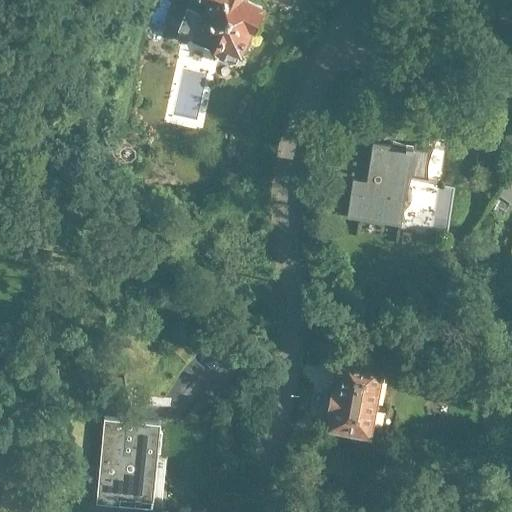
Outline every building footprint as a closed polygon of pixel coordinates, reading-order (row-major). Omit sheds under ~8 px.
[(214,51),(216,56),(230,62),(236,60),(239,52),(240,52),(242,48),(248,46),(251,39),(249,34),(263,4),(253,0),(190,0),(188,6),(187,5),(177,27),(192,33),(189,39),(214,51)] [(143,35),(157,42),(166,23),(151,17),(143,35)] [(473,145),(498,149),(504,116),(479,112),(473,145)] [(353,180),(348,215),(401,223),(410,166),(422,168),(426,144),(413,142),(413,148),(373,142),(367,182),(353,180)] [(511,200),(511,176),(500,196),(511,203),(511,200)] [(478,343),(492,345),(494,331),(479,330),(478,343)] [(371,433),(385,364),(342,356),(336,388),(332,387),(328,408),(331,409),(329,425),(353,430),(353,432),(355,433),(356,434),(360,434),(362,433),(363,431),(371,433)] [(104,416),(96,503),(152,508),(160,421),(104,416)]
